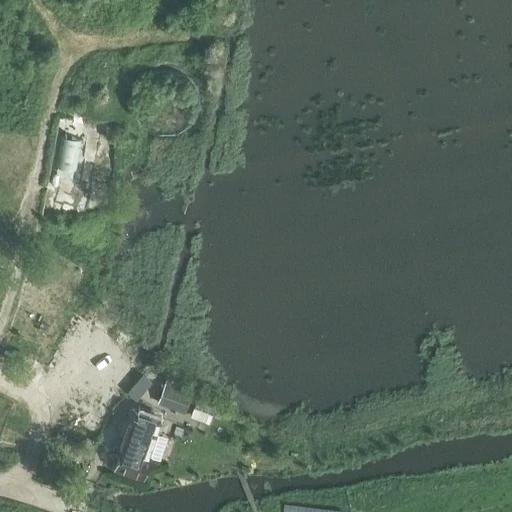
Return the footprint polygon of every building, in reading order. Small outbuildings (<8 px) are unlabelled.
[(197,110),(198,104),(197,98),(195,92),(192,86),(188,81),(184,77),(178,74),(173,72),(167,72),(161,72),(154,74),(148,77),(143,81),(139,86),(136,92),(134,98),(133,104),(134,110),(136,116),(139,122),(143,127),(147,130),(153,133),(159,135),(167,136),(172,135),(178,133),(184,130),(189,126),(192,122),(196,115),(197,110)] [(42,256),(13,347),(55,363),(65,367),(74,339),(80,341),(97,286),(82,281),(84,273),(42,256)] [(96,330),(57,379),(88,403),(77,416),(95,430),(106,417),(144,367),(96,330)] [(143,375),(127,393),(136,401),(152,383),(143,375)] [(158,402),(184,412),(192,393),(165,383),(158,402)] [(215,408),(196,401),(190,418),(209,425),(215,408)] [(0,444),(2,439),(12,443),(22,415),(0,406),(0,444)] [(118,446),(122,448),(115,467),(144,477),(151,455),(149,455),(161,420),(130,409),(118,446)]
